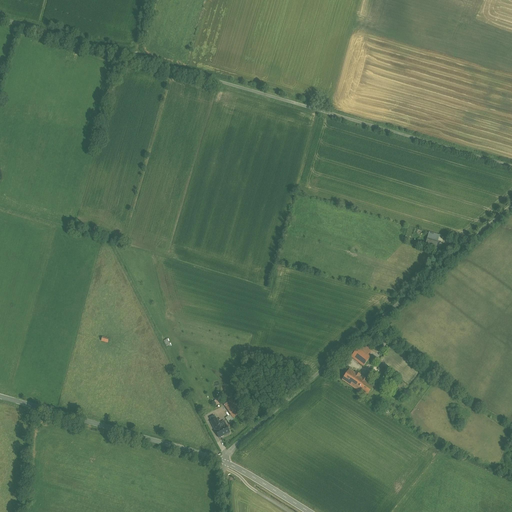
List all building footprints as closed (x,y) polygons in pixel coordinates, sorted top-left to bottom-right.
[(439,241),(441,235),(430,232),(428,238),(439,241)] [(371,358),(358,348),(351,357),(364,366),(371,358)] [(356,372),(355,374),(350,369),(342,380),(367,397),(374,386),(367,381),(368,380),(364,377),(363,379),(359,376),(360,375),(356,372)] [(233,399),(225,404),(233,418),(242,412),(233,399)] [(219,424),(214,427),(219,438),(230,432),(224,421),(219,424)]
